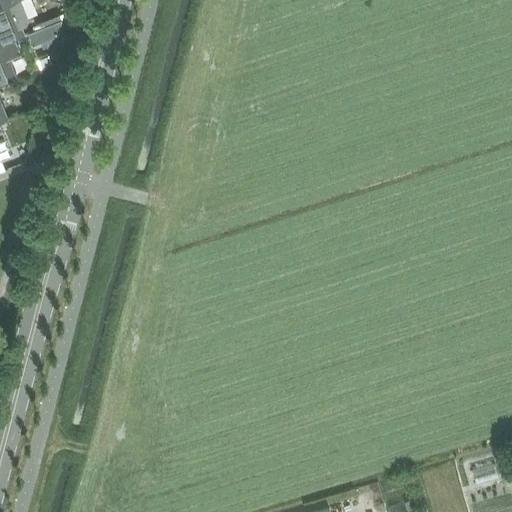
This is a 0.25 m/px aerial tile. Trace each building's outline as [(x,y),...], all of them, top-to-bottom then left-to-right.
[(11,0),(0,4),(0,42),(2,42),(16,37),(24,34),(21,27),(24,26),(28,17),(21,0),(11,0)] [(61,20),(39,28),(43,40),(57,35),(61,20)] [(0,82),(16,77),(8,58),(21,52),(16,37),(2,43),(2,42),(0,42),(0,82)] [(36,58),(39,67),(50,63),(46,54),(36,58)] [(41,68),(34,71),(37,80),(45,77),(41,68)]
